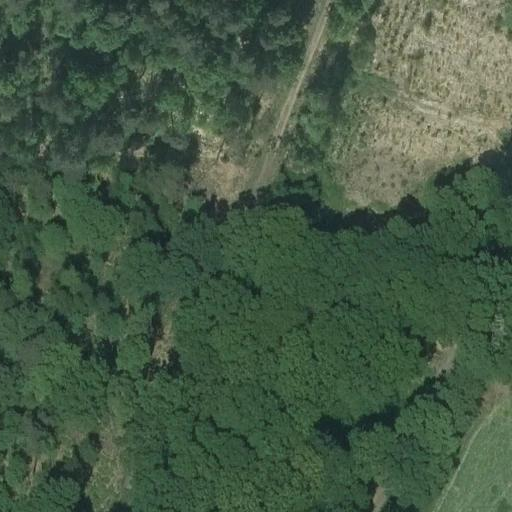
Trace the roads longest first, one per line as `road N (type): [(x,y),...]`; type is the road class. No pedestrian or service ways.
road 1 (track): [(118,511),(291,0)]
road 2 (track): [(511,300),(494,303),(451,342),(374,511)]
